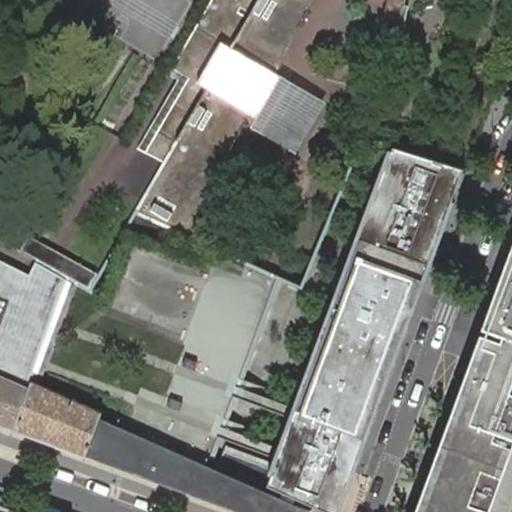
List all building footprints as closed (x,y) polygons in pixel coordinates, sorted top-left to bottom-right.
[(259,0),(257,4),(165,161),(160,171),(146,194),(136,211),(191,236),(198,218),(204,221),(237,153),(232,151),(237,140),(242,142),(247,131),(243,129),(247,116),(251,119),(254,121),(282,76),(277,72),(298,27),(304,30),(311,14),(307,12),(306,11),(311,0),(259,0)] [(213,0),(175,65),(185,71),(191,75),(147,151),(165,161),(257,4),(259,0),(213,0)] [(387,0),(386,6),(384,19),(404,23),(407,9),(403,8),(405,0),(387,0)] [(141,147),(147,151),(191,75),(185,71),(141,147)] [(326,103),(282,76),(254,121),(250,126),(293,153),(326,103)] [(242,511),(310,511),(311,510),(291,501),(292,497),(327,511),(337,511),(341,509),(455,203),(452,202),(464,169),(390,146),(292,408),(289,418),(278,448),(274,458),(270,469),(222,452),(218,461),(213,459),(220,439),(224,430),(235,398),(239,388),(280,277),(220,249),(151,439),(100,417),(87,455),(242,511)] [(92,289),(100,273),(41,239),(36,236),(26,253),(31,256),(68,276),(71,277),(92,289)] [(511,254),(484,330),(464,388),(448,434),(418,511),(490,511),(507,468),(511,453),(511,392),(511,393),(511,391),(511,254)] [(0,423),(16,430),(33,381),(71,277),(68,276),(37,259),(30,276),(0,262),(0,423)] [(33,381),(16,430),(87,455),(100,417),(102,412),(33,381)] [(292,408),(239,388),(235,398),(289,418),(292,408)] [(278,448),(224,430),(220,439),(274,458),(278,448)]
